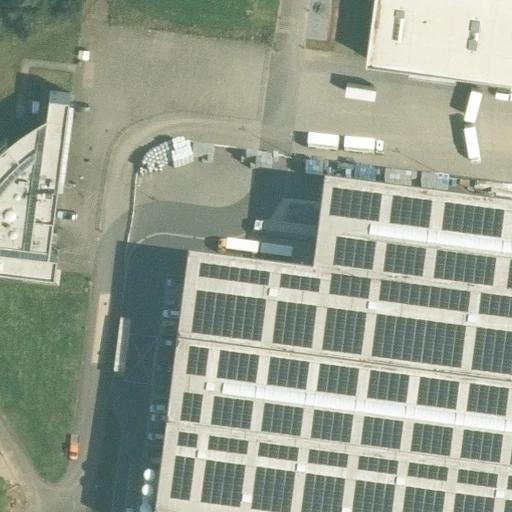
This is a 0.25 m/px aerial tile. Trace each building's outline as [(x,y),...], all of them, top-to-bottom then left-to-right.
[(511,0),(373,0),(366,58),(409,64),(456,70),(498,76),(511,77),(511,0)] [(456,70),(409,64),(408,74),(455,81),(456,70)] [(511,77),(498,76),(497,86),(511,87),(511,77)] [(22,126),(6,138),(0,143),(0,263),(55,271),(57,250),(50,249),(51,239),(55,240),(57,230),(52,229),(53,219),(70,93),(49,91),(47,110),(30,120),(28,116),(19,122),(22,126)] [(511,511),(511,227),(325,203),(313,295),(189,279),(158,511),(511,511)]
